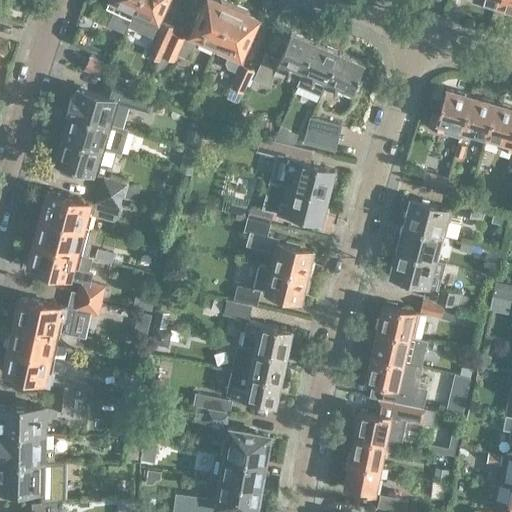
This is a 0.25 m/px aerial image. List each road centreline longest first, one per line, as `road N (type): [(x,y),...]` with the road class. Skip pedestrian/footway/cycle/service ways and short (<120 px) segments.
road 1 (residential): [(299,511),(314,405),(414,33)]
road 2 (residential): [(0,219),(64,0)]
